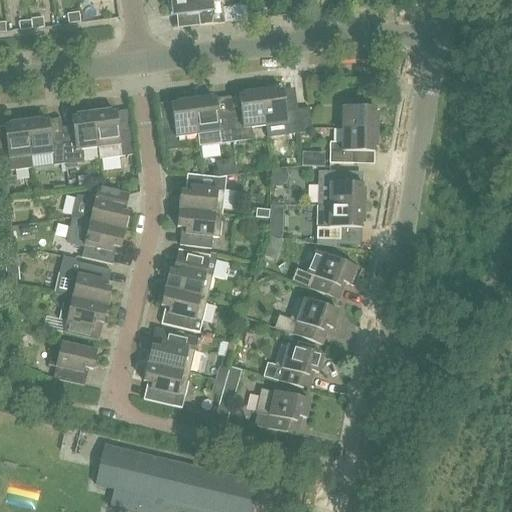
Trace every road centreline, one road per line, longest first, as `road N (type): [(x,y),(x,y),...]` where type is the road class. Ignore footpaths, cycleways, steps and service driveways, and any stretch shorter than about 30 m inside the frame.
road 1 (residential): [(361,471),(110,412),(113,363),(151,230),(139,67)]
road 2 (tertiary): [(361,471),(435,39)]
road 3 (residential): [(139,67),(316,41),(435,39)]
road 4 (residential): [(0,84),(139,67)]
